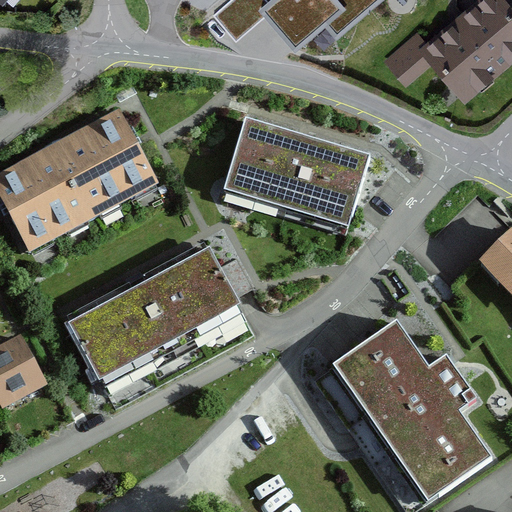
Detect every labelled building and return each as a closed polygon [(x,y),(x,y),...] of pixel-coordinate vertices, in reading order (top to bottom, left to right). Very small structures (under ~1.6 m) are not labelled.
[(269,0),(261,8),(295,47),(325,21),(336,35),(376,0),(269,0)] [(458,28),(455,25),(427,49),(417,38),(389,62),(408,83),(434,60),(465,96),(511,55),(511,13),(500,0),(484,0),(464,17),(467,21),(458,28)] [(152,180),(120,120),(0,184),(0,197),(26,247),(152,180)] [(245,122),(228,181),(260,191),(258,198),(318,216),(320,209),(352,218),(370,159),(245,122)] [(511,236),(488,261),(505,278),(505,285),(511,291),(511,236)] [(238,308),(207,251),(69,325),(99,382),(121,371),(124,378),(221,326),(217,319),(238,308)] [(460,414),(477,402),(447,359),(429,371),(397,324),(343,361),(439,498),(492,461),(460,414)] [(0,401),(41,379),(23,346),(0,358),(0,401)]
